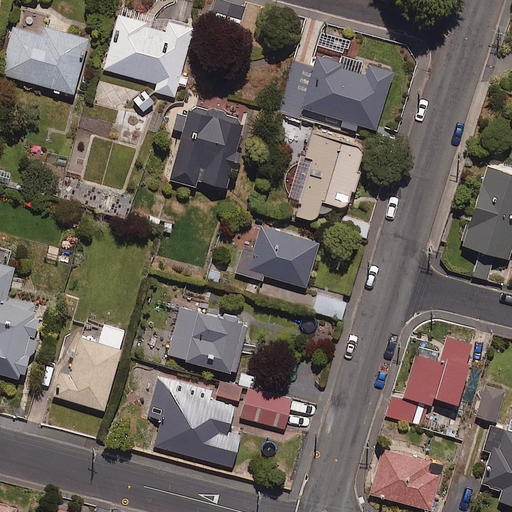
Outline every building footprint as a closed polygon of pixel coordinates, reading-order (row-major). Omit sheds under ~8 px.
[(221,0),(213,0),(211,10),(239,20),(244,8),(221,0)] [(144,22),(118,15),(104,69),(156,83),(153,91),(175,97),(178,83),(185,85),(187,78),(180,76),(192,28),(168,22),(165,32),(143,26),(144,22)] [(44,26),(41,35),(14,27),(1,74),(73,94),(88,39),(44,26)] [(339,65),(315,57),(312,68),(296,62),(280,112),(299,118),(302,109),(378,133),(397,74),(342,56),(339,65)] [(245,122),(191,107),(188,117),(177,114),(173,128),(181,131),(168,179),(196,186),(197,181),(226,189),(231,169),(236,170),(241,154),(237,153),(245,122)] [(364,146),(312,134),(306,159),(311,160),(298,217),(316,221),(321,202),(349,209),(364,146)] [(511,175),(486,168),(463,246),(478,251),(472,270),(503,279),(511,247),(511,175)] [(371,223),(341,214),(336,231),(366,240),(371,223)] [(319,243),(260,226),(254,250),(242,247),(236,267),(306,287),(319,243)] [(14,268),(0,264),(0,374),(21,380),(41,307),(6,298),(14,268)] [(348,295),(319,288),(313,311),(341,319),(348,295)] [(246,324),(180,307),(167,357),(233,374),(246,324)] [(125,331),(103,325),(98,343),(78,337),(69,372),(60,370),(53,396),(104,410),(125,331)] [(387,416),(421,425),(426,407),(431,408),(433,399),(457,405),(474,344),(445,336),(439,361),(415,354),(403,398),(392,395),(387,416)] [(209,389),(158,375),(150,406),(163,409),(153,445),(232,466),(241,434),(228,431),(234,406),(206,398),(209,389)] [(237,400),(242,385),(220,379),(216,394),(237,400)] [(505,391),(485,385),(476,417),(495,423),(505,391)] [(292,399),(248,388),(241,417),(285,428),(292,399)] [(511,419),(509,430),(490,425),(483,449),(490,451),(481,483),(502,489),(498,502),(511,506),(511,419)] [(442,466),(381,450),(369,494),(431,510),(442,466)]
